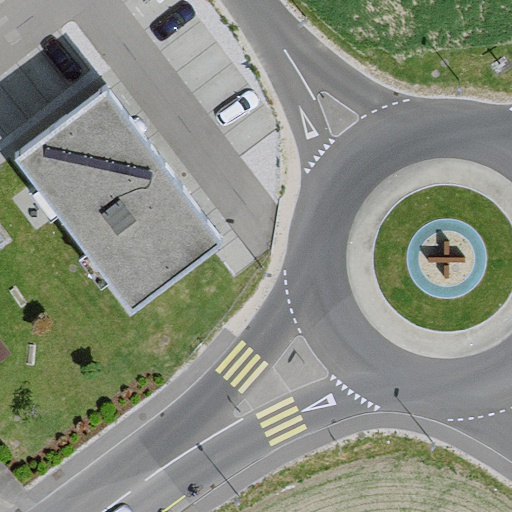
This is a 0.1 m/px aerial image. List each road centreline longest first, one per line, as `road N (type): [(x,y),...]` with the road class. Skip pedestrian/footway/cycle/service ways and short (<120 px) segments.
road 1 (primary): [(481,142),(431,132),(389,139),(339,171),(308,224),(305,288)]
road 2 (primary): [(305,288),(177,456)]
road 3 (primary): [(177,456),(280,421),(368,375)]
